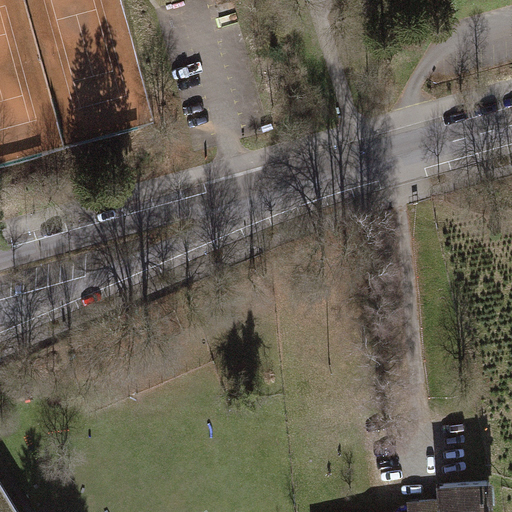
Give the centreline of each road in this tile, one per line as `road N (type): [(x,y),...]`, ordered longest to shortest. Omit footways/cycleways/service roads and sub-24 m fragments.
road 1 (residential): [(511,125),(294,183),(248,187),(0,259)]
road 2 (track): [(360,167),(312,0)]
